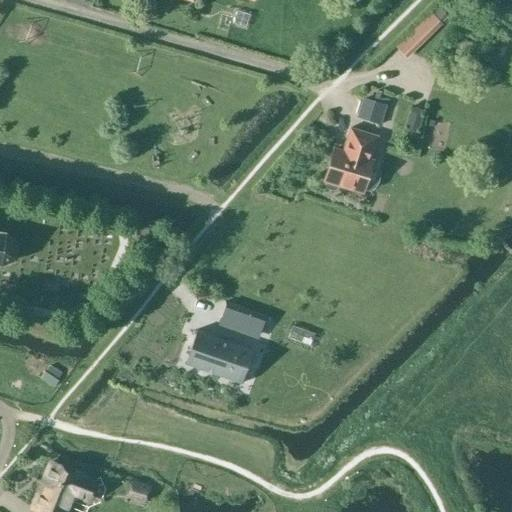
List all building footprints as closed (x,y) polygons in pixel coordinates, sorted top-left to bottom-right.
[(433,1),(394,44),(406,55),(445,12),(433,1)] [(511,71),(511,36),(496,33),(489,66),(511,71)] [(357,118),(382,125),(387,105),(362,98),(357,118)] [(423,111),(411,107),(403,132),(416,136),(423,111)] [(323,182),(325,183),(324,185),(326,189),(333,191),(337,189),(338,187),(363,194),(373,162),(370,161),(378,137),(350,129),(344,151),(334,148),(323,182)] [(135,243),(148,245),(150,228),(138,226),(135,243)] [(0,233),(0,265),(1,266),(15,260),(17,245),(5,234),(0,233)] [(227,301),(218,325),(258,339),(266,315),(227,301)] [(196,330),(184,364),(241,384),(241,383),(237,381),(248,349),(252,351),(253,350),(196,330)] [(48,459),(32,504),(30,509),(38,511),(73,511),(78,500),(92,505),(101,480),(88,475),(88,474),(48,459)] [(152,486),(131,480),(126,496),(147,503),(152,486)]
